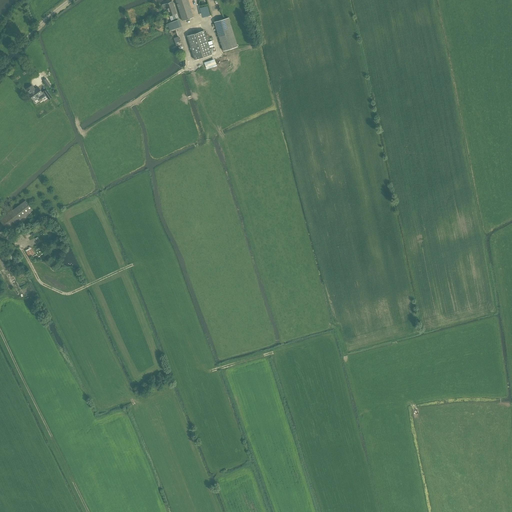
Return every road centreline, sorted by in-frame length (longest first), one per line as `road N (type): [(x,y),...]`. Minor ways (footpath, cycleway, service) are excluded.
road 1 (track): [(0,330),(87,511)]
road 2 (track): [(0,236),(19,246),(44,285),(64,293),(132,264)]
